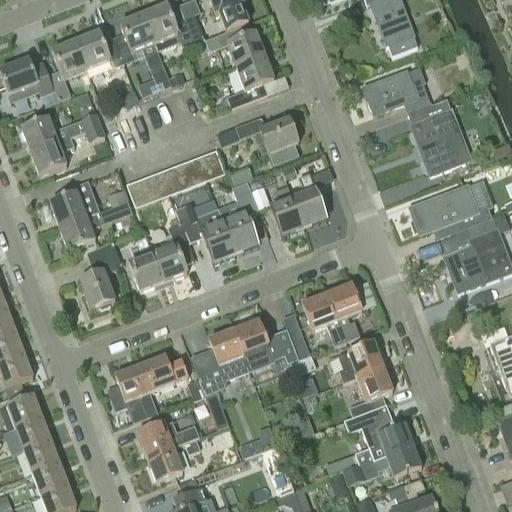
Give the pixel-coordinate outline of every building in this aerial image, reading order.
[(249,29),(242,10),(245,9),(242,4),(244,3),(243,0),(207,0),(215,21),(218,20),(225,38),(249,29)] [(370,0),(364,3),(367,11),(370,10),(386,52),(388,51),(392,62),(418,53),(397,0),(370,0)] [(182,55),(192,52),(183,25),(173,29),(166,12),(144,21),(157,57),(179,49),(182,55)] [(195,20),(184,25),(194,51),(198,50),(205,47),(195,20)] [(112,45),(123,71),(134,66),(132,59),(142,55),(149,75),(162,70),(157,57),(144,21),(120,30),(123,40),(112,45)] [(235,74),(265,63),(256,40),(245,44),(241,33),(205,47),(210,59),(227,52),(235,74)] [(123,71),(112,45),(102,49),(98,39),(76,48),(87,77),(109,69),(111,75),(123,71)] [(205,47),(198,50),(202,59),(209,57),(205,47)] [(64,86),(87,77),(76,48),(52,57),(60,77),(50,81),(60,107),(61,107),(71,103),(64,86)] [(244,97),(226,104),(231,115),(257,105),(253,95),(274,87),(265,63),(235,74),(244,97)] [(29,67),(0,77),(0,78),(9,101),(37,90),(42,102),(54,98),(43,70),(32,74),(29,67)] [(408,120),(430,111),(422,90),(425,89),(420,74),(406,79),(364,94),(374,121),(404,110),(408,120)] [(169,84),(173,92),(184,87),(181,79),(169,84)] [(132,94),(119,99),(124,111),(137,106),(132,94)] [(430,111),(408,120),(412,131),(411,131),(430,181),(466,167),(463,159),(466,158),(450,116),(446,105),(431,111),(430,111)] [(60,107),(54,109),(57,117),(63,114),(61,107),(60,107)] [(70,144),(85,138),(84,138),(100,131),(97,121),(54,137),(48,124),(21,134),(31,158),(70,143),(70,144)] [(261,124),(234,134),(239,146),(260,138),(269,162),(297,151),(295,146),(297,145),(293,136),(292,136),(288,127),(266,135),(261,124)] [(84,138),(85,138),(89,149),(105,143),(100,131),(84,138)] [(70,143),(31,158),(40,183),(67,172),(61,158),(73,153),(70,144),(70,143)] [(496,165),(511,159),(508,149),(492,155),(496,165)] [(213,184),(224,180),(215,157),(204,161),(213,184)] [(202,188),(213,184),(204,161),(193,166),(202,188)] [(191,192),(202,188),(193,166),(182,170),(191,192)] [(470,177),(466,167),(451,173),(441,177),(444,186),(470,177)] [(179,196),(191,192),(182,170),(171,174),(179,196)] [(286,184),(296,180),(293,172),(283,176),(286,184)] [(168,201),(179,196),(171,174),(160,178),(168,201)] [(157,205),(168,201),(160,178),(149,182),(157,205)] [(303,197),(291,202),(293,209),(302,236),(326,227),(309,180),(298,184),(303,197)] [(146,209),(157,205),(149,182),(138,187),(146,209)] [(259,185),(246,190),(256,216),(269,211),(259,185)] [(135,213),(146,209),(138,187),(127,191),(135,213)] [(453,241),(492,226),(488,214),(492,212),(482,187),(410,215),(420,241),(434,236),(438,247),(453,241)] [(76,199),(50,209),(59,233),(98,218),(94,209),(93,210),(85,189),(74,193),(76,199)] [(256,216),(246,190),(235,194),(240,207),(217,216),(235,262),(258,253),(246,222),(257,218),(256,216)] [(302,236),(293,209),(291,202),(287,193),(272,198),(273,210),(268,212),(273,222),(281,244),(289,241),(302,236)] [(111,213),(124,208),(120,197),(107,202),(111,213)] [(175,216),(178,224),(188,250),(203,245),(213,271),(235,262),(217,216),(195,225),(189,210),(175,216)] [(99,231),(115,224),(111,214),(98,219),(95,220),(99,231)] [(98,218),(59,233),(69,258),(80,254),(96,248),(91,235),(100,232),(99,231),(95,220),(98,219),(98,218)] [(492,226),(453,241),(458,252),(470,247),(486,289),(511,278),(511,277),(496,236),(492,226)] [(150,254),(163,289),(186,281),(182,271),(193,267),(179,230),(168,234),(175,252),(162,257),(159,250),(150,254)] [(96,248),(80,254),(82,261),(99,254),(96,248)] [(113,250),(87,260),(92,272),(118,261),(113,250)] [(140,299),(163,289),(150,254),(141,257),(143,264),(129,270),(140,299)] [(96,282),(80,288),(91,317),(100,314),(101,316),(111,312),(110,310),(115,308),(104,280),(123,273),(118,261),(92,272),(96,282)] [(326,301),(345,349),(360,343),(354,328),(350,330),(347,324),(362,318),(352,292),(326,301)] [(335,353),(345,349),(326,301),(302,311),(312,337),(326,332),(335,353)] [(0,347),(17,342),(7,316),(0,318),(0,347)] [(293,320),(282,324),(286,336),(290,344),(298,366),(309,362),(301,340),(293,320)] [(258,327),(233,337),(249,377),(273,368),(284,363),(279,348),(268,352),(267,350),(265,344),(258,327)] [(503,332),(480,341),(484,353),(489,351),(507,399),(511,397),(511,341),(508,343),(503,332)] [(286,336),(265,344),(267,350),(268,352),(279,348),(284,363),(287,370),(298,366),(290,344),(286,336)] [(213,357),(191,365),(198,385),(205,402),(227,393),(225,387),(224,386),(249,377),(233,337),(209,346),(213,357)] [(0,370),(25,361),(17,342),(0,347),(0,370)] [(343,388),(356,384),(383,375),(374,349),(347,359),(337,362),(342,376),(339,377),(343,388)] [(21,390),(34,386),(25,361),(0,370),(0,377),(7,394),(7,396),(21,390)] [(298,366),(287,370),(291,382),(313,374),(309,362),(298,366)] [(164,363),(140,373),(150,399),(175,390),(174,389),(187,384),(181,367),(168,372),(164,363)] [(150,400),(150,399),(140,373),(115,382),(118,389),(125,409),(139,404),(147,425),(158,421),(150,400)] [(353,425),(386,413),(382,403),(392,399),(383,375),(356,384),(365,408),(349,414),(353,425)] [(198,385),(187,389),(193,407),(205,403),(205,402),(198,385)] [(127,412),(125,409),(118,389),(106,394),(114,417),(127,412)] [(7,394),(4,395),(8,404),(24,398),(21,390),(7,396),(7,394)] [(205,403),(204,403),(209,414),(220,410),(216,399),(205,403)] [(316,404),(315,400),(300,405),(304,416),(313,413),(316,404)] [(15,433),(41,423),(33,402),(7,412),(15,433)] [(511,405),(493,413),(498,425),(511,419),(511,405)] [(373,468),(413,453),(404,431),(395,435),(387,413),(386,413),(353,425),(344,429),(349,441),(362,436),(369,455),(355,460),(359,470),(360,473),(373,468)] [(511,419),(498,425),(511,462),(511,419)] [(147,425),(141,427),(145,437),(163,430),(164,430),(160,420),(158,421),(147,425)] [(23,454),(50,444),(41,423),(15,433),(23,454)] [(184,449),(184,450),(196,446),(195,445),(199,444),(195,433),(176,439),(172,428),(164,431),(163,430),(145,437),(137,440),(147,465),(173,454),(172,453),(184,449)] [(33,477),(59,467),(50,444),(23,454),(33,477)] [(196,446),(184,450),(188,460),(199,456),(196,446)] [(250,449),(238,453),(242,465),(254,460),(250,449)] [(421,474),(413,453),(373,468),(376,477),(389,472),(394,485),(421,474)] [(156,489),(182,479),(173,454),(147,465),(156,489)] [(355,460),(345,464),(350,476),(360,473),(359,470),(355,460)] [(42,501),(68,491),(59,467),(33,477),(42,501)] [(350,476),(343,479),(348,492),(365,486),(364,485),(360,473),(350,476)] [(402,493),(409,511),(434,511),(431,503),(420,507),(416,498),(424,495),(421,485),(402,493)] [(45,511),(76,511),(68,491),(42,501),(45,511)] [(409,511),(402,493),(388,498),(391,505),(395,504),(398,511),(409,511)] [(308,511),(302,494),(294,497),(299,511),(308,511)] [(196,511),(206,508),(201,496),(173,507),(174,511),(196,511)] [(288,511),(295,511),(299,511),(294,497),(280,503),(283,510),(288,511)] [(0,511),(9,511),(6,502),(0,504),(0,511)]
